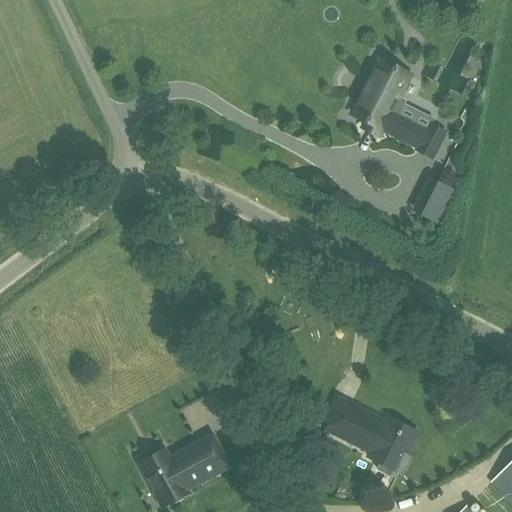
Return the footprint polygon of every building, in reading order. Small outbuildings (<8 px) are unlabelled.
[(423,147),(438,155),(451,130),(435,122),(432,128),(403,113),(406,108),(399,104),(415,73),(385,58),(358,111),(372,118),(369,124),(385,132),(388,126),(395,130),(394,131),(408,138),(409,137),(424,144),(423,147)] [(393,171),(383,192),(437,215),(446,194),(393,171)] [(338,398),(323,427),(372,451),(369,457),(402,473),(410,457),(406,455),(417,432),(389,417),(384,426),(377,423),(379,419),(338,398)] [(144,461),(139,464),(141,469),(145,467),(155,486),(167,489),(173,501),(188,493),(185,486),(214,470),(199,442),(170,458),(165,449),(160,452),(156,449),(151,449),(146,451),(144,456),(144,461)] [(511,462),(492,482),(511,501),(511,462)]
